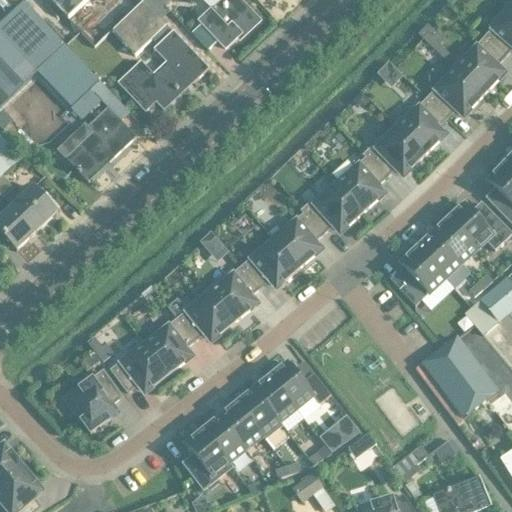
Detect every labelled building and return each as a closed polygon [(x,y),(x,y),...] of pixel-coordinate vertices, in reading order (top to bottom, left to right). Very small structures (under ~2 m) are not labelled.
[(87,0),(48,0),(67,20),(87,0)] [(209,70),(173,32),(161,20),(169,12),(157,0),(146,0),(112,32),(135,57),(153,40),(171,58),(151,77),(138,63),(117,83),(144,112),(154,102),(162,111),(193,82),(194,84),(209,70)] [(238,0),(223,0),(212,11),(211,10),(199,22),(225,49),(240,35),(242,38),(259,22),(238,0)] [(45,81),(70,108),(77,102),(97,84),(52,34),(24,3),(15,11),(15,10),(0,24),(0,34),(36,72),(37,73),(37,72),(45,81)] [(511,8),(509,6),(489,28),(493,31),(485,40),(505,58),(511,49),(511,8)] [(0,105),(36,72),(0,34),(0,105)] [(504,75),(500,72),(496,68),(505,58),(485,40),(456,70),(484,96),(504,75)] [(390,90),(401,77),(387,64),(376,77),(390,90)] [(463,118),(471,110),(484,96),(456,70),(428,100),(447,120),(455,111),(463,118)] [(416,106),(395,127),(424,157),(445,136),(438,129),(447,120),(428,100),(419,109),(416,106)] [(88,128),(93,134),(65,159),(88,183),(109,163),(136,139),(108,109),(88,128)] [(364,157),(367,159),(386,179),(395,170),(403,178),(424,157),(395,127),(364,157)] [(305,158),(294,165),(303,179),(314,173),(305,158)] [(337,186),(362,214),(384,195),(377,187),(386,179),(367,159),(337,186)] [(0,178),(2,177),(5,173),(9,170),(0,160),(0,178)] [(511,175),(504,167),(488,183),(507,201),(497,211),(511,225),(511,175)] [(302,212),(304,215),(322,236),(333,227),(340,235),(362,214),(337,186),(334,183),(302,212)] [(13,207),(37,232),(57,213),(33,188),(13,207)] [(449,221),(476,251),(485,242),(494,252),(511,236),(493,215),(483,225),(465,206),(449,221)] [(37,232),(13,207),(0,218),(0,234),(16,252),(37,232)] [(304,215),(274,242),(298,271),(321,251),(314,243),(322,236),(304,215)] [(460,265),(476,251),(449,221),(433,236),(460,265)] [(445,280),(460,265),(433,236),(417,250),(445,280)] [(274,242),(243,268),(259,290),(269,282),(276,290),(298,271),(274,242)] [(428,295),(445,280),(417,250),(401,266),(428,295)] [(362,274),(370,287),(382,280),(374,267),(362,274)] [(230,273),(207,292),(234,324),(257,306),(250,297),(259,290),(243,268),(233,276),(230,273)] [(487,276),(478,284),(483,290),(492,283),(487,276)] [(511,311),(511,283),(507,278),(479,301),(498,324),(511,311)] [(483,290),(478,284),(469,292),(474,298),(483,290)] [(187,314),(178,321),(194,342),(204,335),(211,343),(234,324),(207,292),(184,310),(187,314)] [(498,324),(479,301),(464,315),(483,337),(498,324)] [(393,322),(408,313),(403,304),(387,313),(393,322)] [(178,321),(145,346),(168,376),(191,358),(185,350),(194,342),(178,321)] [(93,335),(83,344),(99,362),(109,353),(93,335)] [(504,392),(462,335),(423,364),(466,421),(504,392)] [(168,376),(145,346),(112,372),(128,394),(138,386),(144,395),(168,376)] [(296,410),(312,397),(320,406),(331,397),(313,376),(303,384),(288,365),(271,379),(296,410)] [(90,434),(111,419),(117,415),(110,406),(121,399),(103,373),(66,400),(90,434)] [(271,379),(254,393),(282,428),(283,427),(280,424),(296,410),(271,379)] [(265,441),(282,428),(254,393),(237,406),(265,441)] [(265,442),(265,441),(237,406),(220,420),(245,451),(262,438),(265,442)] [(511,412),(501,421),(509,432),(511,429),(511,412)] [(332,454),(360,434),(347,418),(319,438),(332,454)] [(229,464),(245,451),(220,420),(203,433),(231,468),(232,468),(229,464)] [(204,491),(231,468),(203,433),(186,447),(202,467),(192,476),(204,491)] [(433,453),(443,465),(453,458),(443,445),(433,453)] [(0,487),(22,469),(4,446),(0,449),(0,487)] [(419,471),(416,467),(428,457),(421,447),(392,468),(403,483),(419,471)] [(323,460),(318,453),(308,460),(313,467),(323,460)] [(511,453),(500,461),(511,479),(511,453)] [(287,468),(289,476),(301,472),(298,464),(287,468)] [(278,479),(289,476),(287,468),(275,472),(278,479)] [(22,469),(0,487),(0,501),(8,511),(36,511),(41,509),(33,499),(41,492),(22,469)] [(305,480),(327,511),(335,507),(322,489),(322,488),(312,475),(305,480)] [(434,500),(439,511),(478,511),(491,507),(479,478),(432,498),(434,500)] [(327,511),(305,480),(296,487),(292,482),(286,486),(282,488),(288,498),(288,499),(294,509),(298,506),(297,506),(300,503),(301,505),(313,496),(323,511),(327,511)] [(262,491),(259,483),(247,488),(250,496),(262,491)] [(413,511),(403,497),(401,497),(360,509),(360,511),(413,511)]
